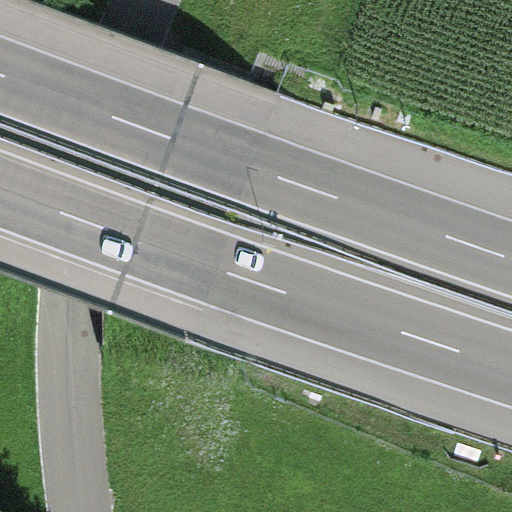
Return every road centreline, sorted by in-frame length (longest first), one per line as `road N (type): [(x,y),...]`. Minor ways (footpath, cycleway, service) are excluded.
road 1 (motorway): [(511,258),(0,73)]
road 2 (motorway): [(0,189),(511,369)]
road 3 (residential): [(80,511),(68,309),(85,140),(146,0)]
